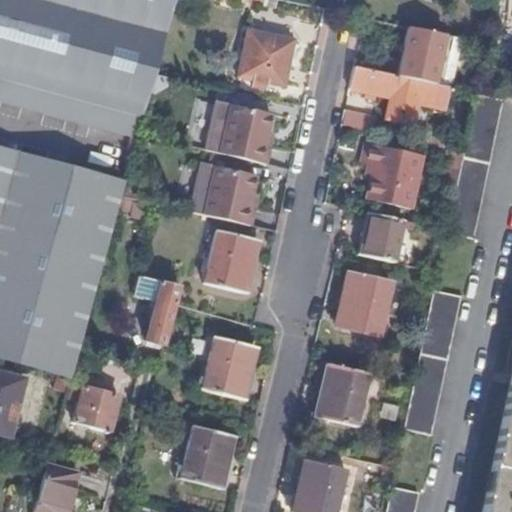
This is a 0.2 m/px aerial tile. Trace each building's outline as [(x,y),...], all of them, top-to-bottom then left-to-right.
[(0,0),(0,70),(145,110),(149,94),(154,76),(175,0),(0,0)] [(293,44),(248,33),(237,79),(283,89),(293,44)] [(0,86),(141,125),(145,110),(0,70),(0,86)] [(450,90),(354,70),(349,91),(445,112),(450,90)] [(172,80),(154,76),(149,94),(157,96),(169,87),(172,80)] [(0,104),(136,142),(137,138),(141,125),(0,86),(0,104)] [(504,102),(476,97),(464,154),(455,192),(447,233),(446,236),(474,242),(504,102)] [(230,107),(219,157),(266,167),(270,149),(265,148),(268,135),(272,117),(230,107)] [(367,118),(344,113),(342,128),(364,133),(367,118)] [(273,136),(268,135),(265,148),(270,149),(273,136)] [(373,179),(370,179),(365,203),(410,212),(420,159),(365,146),(361,166),(367,168),(376,170),(373,179)] [(455,192),(464,154),(449,151),(441,189),(455,192)] [(120,199),(123,187),(0,153),(0,361),(70,381),(120,199)] [(365,178),(370,179),(373,179),(376,170),(367,168),(365,178)] [(217,169),(206,219),(250,229),(255,210),(250,209),(252,196),(256,178),(217,169)] [(142,192),(123,187),(120,199),(140,204),(142,192)] [(258,197),(252,196),(250,209),(255,210),(258,197)] [(401,223),(372,217),(362,259),(392,265),(401,223)] [(255,242),(233,237),(217,233),(204,285),(243,295),(248,274),(255,242)] [(176,305),(180,288),(133,275),(130,282),(136,283),(134,290),(158,297),(146,342),(164,346),(176,305)] [(353,275),(345,306),(339,328),(378,337),(391,284),(374,280),(353,275)] [(461,299),(434,293),(416,373),(404,432),(431,438),(461,299)] [(511,511),(511,315),(481,459),(469,511),(511,511)] [(252,347),(230,342),(214,338),(200,392),(239,401),(245,379),(252,347)] [(331,366),(323,397),(317,419),(356,428),(369,375),(352,371),(331,366)] [(0,437),(10,440),(26,383),(0,375),(0,437)] [(109,434),(114,416),(110,414),(114,397),(83,389),(73,424),(109,434)] [(110,414),(114,416),(119,398),(114,397),(110,414)] [(231,437),(209,431),(192,427),(179,480),(218,490),(223,469),(231,437)] [(308,461),(300,493),(294,511),(336,511),(346,471),(329,466),(308,461)] [(67,511),(77,475),(47,467),(39,496),(34,511),(67,511)] [(415,511),(419,496),(391,490),(386,511),(415,511)]
